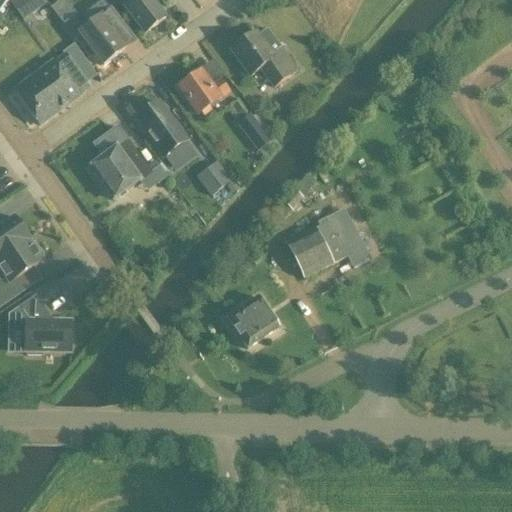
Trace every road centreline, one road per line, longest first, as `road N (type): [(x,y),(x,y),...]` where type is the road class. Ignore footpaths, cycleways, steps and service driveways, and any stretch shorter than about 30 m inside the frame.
road 1 (residential): [(28,155),(235,0)]
road 2 (residential): [(125,289),(28,155)]
road 3 (residential): [(216,423),(378,428)]
road 4 (residential): [(385,360),(413,330),(511,278)]
road 5 (residential): [(378,428),(511,433)]
road 6 (residential): [(265,400),(352,360),(385,360)]
road 7 (residential): [(92,421),(216,423)]
